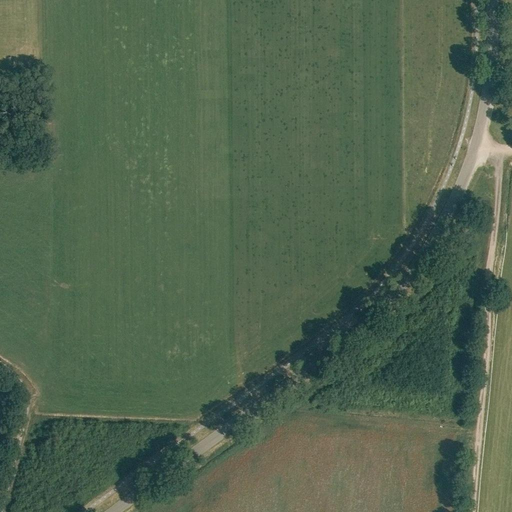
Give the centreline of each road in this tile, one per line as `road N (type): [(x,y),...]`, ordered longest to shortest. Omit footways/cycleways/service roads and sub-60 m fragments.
road 1 (tertiary): [(112,511),(335,349),(403,279),(462,182),(475,144),(488,76),(489,0)]
road 2 (track): [(467,511),(495,149)]
road 3 (track): [(0,508),(29,393),(0,363)]
